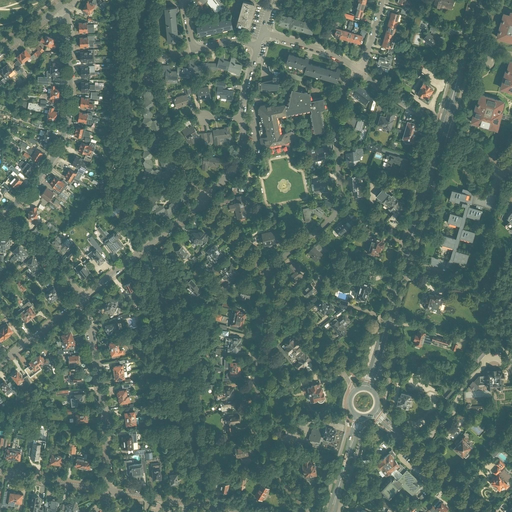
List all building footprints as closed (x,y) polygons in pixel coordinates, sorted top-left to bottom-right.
[(218,0),(199,0),(203,3),(206,1),(211,7),(216,13),(220,9),(221,10),(224,7),(218,0)] [(452,7),(454,0),(435,0),(434,6),(439,8),(440,4),(447,6),(446,8),(451,9),(452,7)] [(95,5),(92,3),(88,1),(85,6),(92,10),(95,5)] [(230,19),(232,28),(235,27),(243,29),(245,24),(248,25),(254,4),(243,1),(238,19),(237,19),(230,19)] [(358,1),(356,8),(363,10),(365,3),(358,1)] [(89,15),(92,10),(85,6),(82,11),(89,15)] [(173,13),(173,11),(177,11),(177,7),(164,8),(168,41),(178,40),(178,37),(181,37),(181,34),(176,34),(175,29),(175,27),(175,21),(174,21),(174,19),(175,19),(174,13),(173,13)] [(361,17),(363,10),(356,8),(354,7),(352,14),(361,17)] [(390,19),(397,21),(399,14),(392,12),(390,19)] [(511,13),(507,12),(506,15),(504,14),(502,21),(503,22),(502,24),(500,23),(498,30),(499,30),(497,37),(504,39),(504,38),(511,39),(511,13)] [(295,28),(297,19),(291,17),(291,16),(288,16),(288,17),(281,15),(278,24),(295,28)] [(213,23),(215,32),(232,28),(230,19),(223,20),(223,19),(220,20),(220,21),(213,23)] [(297,19),(295,28),(311,33),(314,24),(307,22),(307,21),(304,20),(304,21),(297,19)] [(395,28),(397,21),(390,19),(388,26),(395,28)] [(334,36),(340,38),(343,30),(337,28),(338,22),(333,21),(331,29),(336,30),(334,36)] [(199,35),(215,32),(213,23),(206,24),(206,23),(204,24),(204,25),(197,26),(199,35)] [(435,31),(437,32),(438,27),(431,25),(430,30),(431,30),(431,33),(426,32),(423,36),(424,38),(432,45),(436,39),(439,40),(438,41),(442,42),(444,37),(440,36),(439,37),(434,35),(434,34),(435,31)] [(393,34),(395,28),(388,26),(386,32),(393,34)] [(347,40),(353,42),(355,34),(357,27),(355,27),(354,30),(352,30),(351,33),(349,32),(347,40)] [(341,38),(347,40),(349,32),(343,30),(340,38),(341,38)] [(355,34),(353,42),(360,44),(362,37),(364,38),(365,34),(366,31),(361,30),(360,35),(355,34)] [(394,42),(396,35),(393,34),(386,32),(384,39),(394,42)] [(47,45),(51,37),(46,36),(45,39),(42,38),(40,41),(43,43),(47,45)] [(51,37),(47,45),(52,47),(55,48),(57,44),(54,43),(55,39),(51,37)] [(392,48),(394,42),(384,39),(382,45),(389,48),(392,48)] [(21,53),(26,60),(31,56),(26,49),(21,53)] [(22,64),(26,60),(21,53),(16,57),(22,64)] [(228,70),(230,62),(228,61),(228,62),(223,61),(223,57),(223,55),(221,54),(218,63),(207,63),(207,70),(216,70),(217,67),(228,70)] [(306,69),(307,64),(309,58),(305,57),(305,60),(292,56),(292,55),(289,54),(286,64),(306,69)] [(389,69),(393,56),(388,54),(387,57),(385,56),(384,58),(380,57),(378,65),(377,72),(381,73),(382,67),(389,69)] [(230,62),(228,70),(237,72),(236,74),(239,75),(242,66),(234,64),(235,61),(234,61),(235,58),(232,57),(230,62)] [(421,68),(424,65),(426,62),(421,58),(419,60),(416,63),(416,64),(414,66),(419,70),(421,68)] [(207,70),(207,63),(202,63),(201,66),(199,65),(199,66),(194,66),(194,63),(193,63),(193,61),(190,60),(189,68),(189,70),(189,73),(201,74),(201,70),(207,70)] [(511,61),(510,64),(509,64),(507,72),(506,77),(504,77),(501,88),(508,90),(508,89),(511,89),(511,61)] [(55,66),(55,63),(55,62),(51,63),(51,66),(51,71),(59,71),(59,66),(55,66)] [(189,70),(189,68),(187,68),(187,69),(182,69),(182,66),(181,63),(178,63),(178,71),(178,72),(178,76),(189,77),(189,73),(189,70)] [(3,67),(8,74),(13,70),(8,64),(3,67)] [(307,64),(306,69),(305,72),(337,81),(340,68),(337,68),(336,72),(307,64)] [(280,71),(280,70),(279,70),(278,69),(277,68),(276,68),(275,68),(274,67),(268,65),(268,66),(270,73),(272,73),(273,75),(273,79),(262,82),(261,82),(258,82),(258,90),(271,93),(273,92),(273,91),(279,88),(279,86),(283,87),(283,86),(283,82),(284,82),(284,79),(284,77),(283,77),(283,76),(283,75),(283,74),(282,72),(281,71),(281,70),(280,71)] [(166,73),(165,79),(177,80),(178,76),(178,72),(178,71),(175,71),(175,72),(171,72),(170,68),(169,66),(166,66),(163,66),(162,72),(166,73)] [(10,77),(8,74),(3,67),(0,69),(0,73),(4,78),(6,80),(10,77)] [(55,79),(55,75),(59,75),(59,71),(51,71),(51,76),(51,79),(55,79)] [(302,81),(304,77),(297,75),(292,74),(286,72),(285,76),(302,81)] [(427,85),(424,83),(421,87),(422,87),(418,93),(423,96),(421,99),(426,102),(428,99),(430,99),(431,97),(430,96),(432,93),(431,92),(433,89),(429,87),(430,86),(427,85)] [(55,89),(56,85),(51,85),(51,89),(48,89),(48,93),(51,93),(59,93),(59,89),(56,89),(55,89)] [(363,103),(369,96),(363,91),(364,90),(359,86),(354,94),(360,99),(359,100),(363,103)] [(211,98),(208,87),(197,89),(197,92),(196,92),(197,95),(198,95),(199,99),(205,98),(206,99),(211,98)] [(226,100),(232,101),(233,91),(223,90),(223,88),(217,87),(216,95),(221,95),(221,98),(227,98),(226,100)] [(258,108),(259,108),(262,121),(261,121),(259,122),(260,124),(261,129),(259,130),(260,137),(260,138),(260,141),(261,143),(262,144),(264,143),(265,143),(265,145),(265,146),(267,147),(272,146),(273,145),(273,144),(274,145),(275,145),(279,144),(280,144),(281,143),(282,144),(283,144),(286,143),(288,143),(289,141),(293,140),(295,138),(294,137),(294,133),(291,131),(283,133),(283,134),(282,134),(281,134),(278,119),(279,117),(283,116),(285,115),(286,115),(286,114),(311,110),(311,112),(310,112),(311,112),(313,119),(315,132),(324,130),(320,109),(322,109),(323,109),(325,108),(325,107),(324,101),(323,97),(321,97),(311,99),(310,95),(309,95),(308,96),(307,92),(303,93),(300,93),(299,93),(298,90),(298,89),(291,91),(291,92),(292,95),(291,95),(290,95),(291,99),(289,99),(290,100),(290,103),(286,104),(284,103),(275,105),(274,105),(273,104),(269,105),(267,104),(260,105),(258,108)] [(145,100),(151,100),(153,97),(152,92),(146,91),(143,95),(145,100)] [(48,101),(49,101),(51,101),(51,102),(55,102),(55,98),(59,98),(59,93),(51,93),(51,98),(48,98),(48,101)] [(187,96),(186,95),(185,94),(183,95),(176,97),(176,98),(173,98),(176,107),(179,106),(179,107),(184,106),(184,104),(189,103),(187,96)] [(496,100),(487,97),(487,96),(481,95),(481,98),(480,97),(477,105),(478,105),(476,111),(475,110),(471,122),(478,124),(477,125),(489,128),(490,127),(496,129),(499,117),(498,117),(500,112),(502,104),(501,104),(502,101),(496,99),(496,100)] [(145,109),(151,109),(153,104),(151,100),(145,100),(143,106),(145,109)] [(53,111),(54,108),(50,107),(49,110),(48,115),(56,116),(57,112),(53,111)] [(144,118),(150,118),(153,115),(151,109),(145,109),(143,112),(144,118)] [(378,125),(384,127),(383,128),(389,130),(390,128),(391,129),(391,127),(393,122),(393,120),(392,119),(395,111),(389,109),(386,118),(381,116),(378,125)] [(87,113),(79,112),(78,117),(91,119),(92,119),(92,120),(95,120),(96,120),(97,118),(92,117),(92,114),(87,113)] [(358,120),(352,118),(353,115),(347,113),(346,118),(344,127),(349,128),(350,125),(356,127),(355,128),(361,129),(364,119),(359,117),(358,120)] [(55,121),(56,116),(48,115),(47,120),(47,123),(51,124),(52,121),(55,121)] [(150,127),(152,121),(150,118),(144,118),(142,123),(144,127),(150,127)] [(152,121),(150,127),(155,130),(158,130),(161,124),(156,120),(152,121)] [(403,139),(414,142),(418,125),(408,122),(403,139)] [(186,128),(182,130),(190,144),(195,140),(193,137),(197,134),(193,126),(186,129),(186,128)] [(230,138),(230,137),(229,127),(224,128),(224,129),(213,131),(215,144),(220,144),(220,142),(228,141),(229,141),(229,140),(230,140),(230,139),(230,138)] [(50,139),(52,134),(48,133),(50,130),(46,128),(44,131),(42,136),(50,139)] [(48,143),(50,139),(42,136),(40,140),(39,143),(43,145),(45,142),(48,143)] [(150,141),(152,147),(156,148),(160,144),(158,139),(154,138),(150,141)] [(144,151),(150,150),(152,147),(150,141),(144,142),(142,145),(144,151)] [(95,147),(96,144),(90,142),(89,145),(81,142),(80,147),(92,151),(93,151),(95,147)] [(381,152),(382,147),(367,142),(366,148),(381,152)] [(313,164),(313,162),(317,161),(321,160),(322,163),(326,162),(324,156),(324,154),(328,153),(328,151),(327,147),(314,150),(310,150),(306,151),(309,165),(313,164)] [(36,149),(35,151),(29,148),(28,150),(41,157),(43,153),(36,149)] [(354,165),(359,164),(359,157),(359,155),(363,154),(362,149),(353,148),(353,152),(351,153),(346,154),(347,164),(354,165)] [(38,161),(41,157),(28,150),(27,151),(33,155),(31,157),(38,161)] [(145,159),(151,159),(153,153),(150,150),(144,151),(143,156),(145,159)] [(218,166),(219,158),(210,157),(210,154),(204,153),(202,170),(207,170),(208,165),(218,166)] [(386,167),(391,168),(393,161),(395,162),(395,163),(398,164),(399,163),(401,164),(399,172),(403,173),(404,171),(407,163),(406,163),(407,161),(406,161),(407,159),(389,154),(389,156),(387,155),(386,159),(388,159),(386,167)] [(90,168),(91,166),(88,165),(82,162),(84,160),(76,156),(74,160),(90,168)] [(166,167),(170,163),(168,158),(164,157),(160,160),(162,166),(166,167)] [(145,168),(151,168),(153,164),(151,159),(145,159),(143,163),(145,168)] [(26,164),(21,160),(20,162),(31,171),(34,167),(28,162),(26,164)] [(90,168),(74,160),(72,165),(79,168),(80,166),(89,170),(90,168)] [(28,174),(30,172),(31,171),(20,162),(18,163),(23,167),(22,169),(28,174)] [(170,163),(166,167),(166,171),(171,174),(175,170),(175,166),(170,163)] [(17,175),(19,172),(11,165),(9,168),(17,175)] [(152,177),(154,171),(151,168),(145,168),(144,174),(147,177),(152,177)] [(83,182),(84,180),(81,178),(75,175),(77,173),(69,169),(67,173),(80,180),(83,182)] [(161,178),(162,172),(157,169),(154,171),(152,177),(157,180),(161,178)] [(170,179),(171,174),(166,171),(162,172),(161,178),(166,181),(170,179)] [(16,175),(15,177),(10,173),(8,175),(9,175),(19,184),(22,181),(16,175)] [(80,180),(67,173),(65,177),(72,181),(73,179),(78,182),(85,186),(86,184),(83,182),(80,180)] [(359,187),(359,183),(358,179),(365,178),(365,173),(354,174),(354,177),(348,178),(348,182),(348,185),(350,185),(350,192),(352,192),(352,191),(354,191),(355,197),(359,197),(359,187)] [(8,177),(9,178),(6,181),(9,184),(10,183),(16,188),(19,184),(9,175),(8,177)] [(59,185),(63,188),(66,183),(62,180),(61,181),(55,176),(52,180),(56,183),(59,185)] [(313,180),(314,183),(315,190),(315,193),(320,192),(320,190),(324,190),(324,192),(327,191),(327,188),(326,184),(331,183),(331,180),(330,177),(329,177),(321,178),(313,180)] [(98,190),(102,192),(108,180),(104,178),(98,190)] [(62,188),(63,189),(64,188),(63,188),(59,185),(56,183),(52,180),(50,183),(56,188),(58,186),(62,190),(62,188)] [(181,191),(186,188),(185,183),(181,181),(176,184),(177,190),(181,191)] [(243,191),(244,181),(240,181),(240,184),(235,183),(235,188),(239,188),(239,190),(243,191)] [(6,189),(8,191),(8,190),(11,188),(4,182),(2,184),(4,187),(6,189)] [(48,201),(54,193),(46,187),(40,195),(48,201)] [(180,195),(185,199),(190,196),(190,192),(186,188),(181,191),(180,195)] [(497,197),(490,194),(490,196),(474,191),(473,192),(463,189),(462,192),(452,189),(449,199),(461,203),(461,204),(466,205),(462,216),(450,213),(447,222),(460,226),(456,238),(444,235),(441,244),(453,248),(449,262),(432,257),(430,264),(447,269),(448,268),(451,268),(453,260),(466,264),(468,254),(456,251),(460,238),(472,242),(475,232),(463,229),(466,216),(479,220),(482,207),(492,210),(495,206),(496,197),(497,197)] [(157,193),(158,199),(162,200),(167,197),(165,192),(162,190),(157,193)] [(380,198),(380,199),(385,204),(384,205),(388,207),(394,212),(400,205),(401,206),(405,202),(401,200),(400,201),(392,195),(391,196),(386,192),(383,190),(378,196),(380,198)] [(158,199),(157,193),(151,192),(148,196),(149,201),(155,202),(158,199)] [(174,201),(179,205),(183,205),(185,199),(180,195),(176,196),(174,201)] [(247,217),(244,205),(246,205),(244,195),(236,197),(238,203),(234,204),(229,206),(230,210),(235,209),(237,219),(247,217)] [(507,206),(509,203),(504,198),(502,203),(503,203),(501,208),(499,213),(502,214),(503,210),(507,206)] [(94,203),(91,200),(85,206),(89,209),(94,203)] [(157,205),(155,202),(149,201),(149,203),(147,206),(149,210),(155,211),(157,205)] [(169,208),(173,212),(178,209),(179,205),(174,201),(169,204),(169,208)] [(99,207),(97,204),(89,210),(92,213),(99,207)] [(157,205),(155,211),(157,214),(163,215),(165,209),(163,206),(157,205)] [(29,216),(37,215),(37,210),(36,210),(36,207),(32,207),(32,210),(28,211),(29,216)] [(321,211),(323,209),(320,207),(316,207),(316,208),(309,209),(308,208),(303,209),(306,222),(311,221),(309,213),(313,212),(320,217),(323,212),(321,211)] [(165,209),(163,215),(167,219),(171,218),(173,212),(169,208),(165,209)] [(348,222),(351,220),(347,214),(344,217),(345,219),(339,224),(340,225),(334,229),(339,235),(349,228),(345,223),(347,221),(348,222)] [(37,215),(29,216),(29,220),(33,220),(33,223),(38,223),(37,220),(38,220),(37,215)] [(121,236),(117,232),(120,230),(116,221),(113,223),(117,230),(111,235),(106,230),(104,232),(108,237),(118,249),(119,247),(120,248),(122,247),(122,246),(123,245),(117,238),(121,236)] [(361,234),(364,235),(366,235),(366,234),(369,234),(370,231),(368,230),(369,227),(363,225),(360,233),(361,234)] [(108,237),(104,232),(100,226),(97,228),(102,234),(103,234),(104,236),(101,238),(103,241),(112,253),(114,253),(115,253),(116,252),(116,250),(118,249),(108,237)] [(274,242),(280,241),(277,229),(272,230),(272,233),(262,235),(264,245),(271,244),(270,242),(274,242)] [(198,243),(199,232),(196,232),(196,233),(192,233),(192,234),(190,234),(190,238),(192,238),(192,242),(195,242),(194,243),(196,245),(198,245),(198,243)] [(199,232),(198,243),(202,243),(202,241),(203,241),(207,241),(207,235),(205,235),(205,234),(203,234),(203,233),(199,232)] [(383,247),(384,242),(383,242),(384,240),(381,239),(367,235),(366,239),(372,241),(370,248),(368,248),(367,252),(373,254),(374,252),(375,250),(380,251),(381,246),(383,247)] [(55,239),(51,243),(56,248),(62,242),(63,242),(60,239),(62,238),(59,236),(58,237),(58,236),(55,239)] [(3,247),(3,249),(5,249),(5,247),(9,247),(9,244),(11,244),(12,240),(9,240),(9,238),(3,238),(3,247)] [(92,242),(98,250),(101,248),(95,239),(92,242)] [(308,253),(313,257),(312,258),(316,261),(322,254),(319,252),(322,248),(326,252),(328,251),(329,249),(322,240),(318,243),(315,245),(308,253)] [(56,248),(62,254),(67,250),(66,249),(68,247),(62,242),(56,248)] [(13,260),(17,256),(23,250),(19,245),(13,251),(15,254),(11,258),(13,260)] [(210,257),(218,250),(214,245),(207,251),(209,254),(207,256),(207,257),(207,258),(208,259),(210,257)] [(190,257),(187,254),(182,246),(176,251),(182,258),(185,256),(187,259),(190,257)] [(66,254),(70,258),(76,251),(73,248),(66,254)] [(96,256),(94,258),(99,264),(105,260),(96,249),(93,252),(96,256)] [(22,260),(28,254),(23,250),(17,256),(13,260),(15,262),(19,257),(22,260)] [(223,255),(218,250),(210,257),(208,259),(210,262),(208,264),(208,265),(209,266),(210,266),(212,265),(213,265),(214,265),(218,261),(217,259),(223,255)] [(22,267),(23,266),(25,264),(26,265),(27,264),(30,267),(37,262),(32,256),(26,261),(25,260),(19,264),(22,267)] [(29,279),(36,274),(38,272),(37,270),(41,267),(37,262),(30,267),(27,270),(30,274),(27,276),(29,279)] [(82,278),(89,272),(83,265),(81,262),(78,264),(81,269),(77,272),(82,278)] [(226,274),(234,268),(234,267),(230,262),(220,270),(221,271),(220,272),(221,273),(224,271),(226,274)] [(296,271),(291,264),(288,267),(293,274),(290,276),(295,282),(300,278),(300,279),(303,276),(298,270),(296,271)] [(236,278),(240,275),(234,268),(226,274),(222,277),(224,280),(226,279),(229,282),(231,282),(233,281),(231,279),(234,276),(236,278)] [(307,296),(312,292),(314,294),(317,291),(313,286),(316,284),(313,281),(302,291),(307,296)] [(358,289),(368,292),(368,291),(370,291),(371,287),(369,287),(370,284),(360,281),(358,289)] [(134,293),(132,290),(134,289),(131,283),(125,286),(128,292),(130,291),(130,292),(128,293),(129,295),(126,297),(127,299),(131,305),(134,304),(138,301),(134,293)] [(196,296),(201,291),(193,283),(190,286),(195,291),(194,293),(196,296)] [(247,289),(248,285),(242,283),(242,284),(239,285),(238,291),(241,292),(239,298),(245,299),(246,296),(249,297),(251,290),(247,289)] [(453,291),(462,294),(464,286),(455,284),(453,291)] [(49,290),(55,298),(60,295),(53,286),(49,288),(50,289),(49,290)] [(117,292),(118,293),(121,297),(124,296),(121,291),(117,287),(113,290),(115,293),(117,292)] [(368,292),(358,289),(352,287),(351,290),(358,292),(356,298),(356,301),(359,302),(360,299),(365,301),(368,292)] [(50,302),(55,298),(49,290),(47,292),(46,291),(43,293),(50,302)] [(434,295),(427,293),(425,297),(424,298),(423,300),(424,302),(423,306),(426,307),(426,310),(430,311),(430,308),(431,308),(432,303),(436,304),(437,300),(445,303),(447,298),(435,294),(434,295)] [(107,303),(107,304),(115,307),(117,307),(120,308),(123,300),(118,298),(117,300),(109,298),(109,300),(107,301),(107,302),(107,303)] [(17,301),(31,318),(33,316),(34,316),(35,315),(35,314),(36,314),(32,310),(33,309),(31,307),(30,307),(32,305),(29,301),(24,305),(21,302),(19,299),(17,301)] [(348,302),(340,299),(338,306),(346,308),(348,302)] [(325,303),(322,300),(316,305),(321,310),(320,311),(320,312),(321,313),(323,314),(323,313),(324,313),(325,312),(327,314),(332,310),(331,309),(334,307),(331,303),(330,303),(328,304),(326,301),(325,303)] [(29,319),(31,318),(17,301),(16,302),(18,305),(20,304),(22,307),(17,311),(19,315),(20,314),(21,315),(20,316),(21,317),(22,318),(23,318),(26,322),(26,321),(27,322),(29,320),(29,319)] [(105,306),(106,307),(105,310),(113,313),(114,311),(116,311),(117,307),(115,307),(107,304),(106,305),(105,306)] [(334,315),(335,317),(344,309),(338,306),(334,309),(337,313),(334,315)] [(233,317),(244,320),(245,312),(239,311),(239,309),(236,308),(234,314),(232,313),(231,317),(233,317)] [(10,322),(13,320),(7,311),(4,314),(10,322)] [(112,332),(114,332),(114,330),(119,329),(118,323),(121,323),(120,320),(131,317),(130,314),(113,318),(114,323),(106,325),(108,332),(108,334),(113,333),(112,332)] [(343,327),(350,321),(345,316),(338,321),(335,319),(330,323),(332,325),(331,326),(341,336),(342,335),(343,336),(345,333),(346,331),(343,327)] [(242,326),(244,320),(233,317),(232,323),(231,323),(230,326),(242,329),(242,327),(242,326)] [(0,326),(0,327),(7,336),(8,336),(9,336),(10,335),(10,334),(13,331),(7,324),(4,326),(3,324),(0,326)] [(62,342),(73,338),(71,332),(70,332),(70,330),(67,331),(68,333),(62,335),(64,341),(62,342)] [(230,344),(240,345),(241,338),(238,338),(238,336),(228,336),(228,331),(221,331),(219,332),(219,334),(220,335),(223,336),(223,337),(226,337),(225,344),(230,344)] [(429,336),(425,335),(425,333),(418,331),(417,335),(415,334),(415,335),(414,335),(413,335),(412,336),(412,337),(412,338),(413,339),(414,339),(415,340),(414,344),(418,345),(419,346),(420,346),(421,346),(422,346),(423,340),(426,341),(427,339),(428,339),(429,336)] [(447,345),(448,343),(449,341),(433,336),(431,340),(431,343),(443,347),(444,344),(447,345)] [(75,344),(73,338),(62,342),(63,344),(65,344),(66,347),(65,347),(66,350),(69,350),(74,350),(73,347),(75,346),(75,344)] [(286,342),(285,343),(284,344),(287,347),(285,349),(291,357),(294,355),(299,360),(299,361),(300,362),(295,366),(298,369),(302,366),(302,367),(303,367),(311,360),(306,355),(301,349),(300,348),(301,347),(300,346),(299,346),(298,345),(299,345),(295,341),(294,340),(293,338),(292,338),(287,341),(286,342)] [(109,343),(110,349),(120,348),(119,345),(118,341),(113,342),(113,340),(109,340),(110,343),(109,343)] [(110,349),(112,356),(112,358),(116,357),(115,355),(120,354),(124,353),(123,349),(128,348),(128,349),(133,348),(132,345),(128,346),(123,347),(123,349),(120,349),(120,348),(110,349)] [(488,350),(483,345),(481,348),(481,347),(478,351),(476,354),(481,358),(488,350)] [(40,355),(35,358),(40,366),(43,363),(44,365),(47,365),(48,365),(50,368),(52,368),(54,374),(56,373),(53,354),(49,354),(50,360),(49,360),(47,358),(46,358),(44,359),(42,356),(41,357),(40,355)] [(79,362),(78,354),(73,355),(68,355),(67,355),(67,359),(69,359),(69,363),(69,367),(75,367),(75,362),(79,362)] [(30,362),(31,364),(28,366),(32,371),(27,375),(31,379),(33,378),(35,376),(34,375),(37,373),(37,372),(35,369),(40,366),(35,358),(30,362)] [(230,369),(240,369),(240,361),(235,361),(235,358),(224,358),(224,368),(227,369),(230,369)] [(127,371),(126,363),(133,362),(132,359),(121,360),(121,365),(115,366),(114,366),(113,366),(114,372),(115,373),(127,372),(127,371)] [(240,375),(240,369),(230,369),(230,371),(229,371),(228,372),(227,372),(227,373),(226,374),(226,375),(226,376),(227,377),(227,378),(223,378),(223,383),(230,383),(230,380),(231,380),(231,379),(232,379),(239,379),(239,375),(240,375)] [(469,386),(467,388),(470,391),(472,389),(473,390),(479,384),(485,383),(485,387),(491,387),(491,388),(496,388),(496,389),(501,389),(500,386),(501,386),(500,370),(494,370),(489,370),(484,371),(484,375),(477,375),(471,382),(471,381),(468,384),(469,386)] [(20,385),(23,382),(21,380),(23,379),(17,371),(12,375),(20,385)] [(127,372),(115,373),(115,374),(114,375),(115,380),(117,380),(124,378),(124,377),(127,377),(127,372)] [(24,378),(29,385),(33,382),(27,375),(24,378)] [(447,398),(455,389),(451,386),(445,383),(434,379),(433,384),(443,387),(443,388),(443,389),(444,391),(445,392),(443,395),(447,398)] [(4,392),(5,392),(7,395),(13,391),(17,396),(20,393),(13,385),(10,380),(7,382),(9,384),(7,385),(4,381),(0,384),(0,386),(2,389),(4,392)] [(308,401),(310,400),(310,401),(311,400),(317,399),(317,400),(317,401),(319,402),(320,402),(322,402),(324,401),(324,399),(324,397),(324,396),(323,392),(322,392),(322,391),(323,391),(323,389),(322,387),(322,386),(322,385),(321,385),(321,384),(321,383),(319,382),(318,383),(317,383),(316,381),(311,382),(312,385),(312,386),(307,387),(307,388),(305,388),(303,389),(303,391),(304,393),(306,392),(308,392),(309,392),(310,395),(309,395),(307,395),(308,401)] [(117,397),(118,397),(127,396),(131,395),(131,389),(128,389),(127,387),(130,387),(129,383),(122,385),(123,389),(117,390),(117,397)] [(230,389),(230,388),(226,388),(226,390),(223,390),(220,391),(220,388),(214,389),(215,395),(214,395),(214,396),(215,398),(221,397),(221,401),(222,401),(225,401),(230,400),(230,398),(234,398),(233,389),(230,389)] [(84,401),(84,400),(85,399),(85,397),(84,397),(83,397),(83,394),(78,394),(77,392),(74,392),(74,395),(70,395),(72,406),(77,405),(77,401),(84,401)] [(414,397),(410,395),(402,392),(400,396),(399,396),(398,399),(397,404),(397,407),(401,409),(402,405),(403,406),(408,407),(410,400),(413,401),(414,397)] [(119,404),(120,403),(120,406),(125,405),(124,403),(131,402),(131,398),(134,398),(134,395),(131,395),(127,396),(118,397),(119,404)] [(28,398),(20,401),(22,406),(30,403),(28,398)] [(225,401),(222,401),(223,406),(221,407),(221,411),(231,409),(231,406),(236,406),(236,399),(234,399),(234,398),(230,398),(230,400),(225,401)] [(126,419),(135,418),(134,412),(129,412),(128,410),(125,411),(125,413),(126,419)] [(87,423),(86,421),(87,421),(87,420),(87,419),(87,417),(86,413),(76,414),(73,415),(74,422),(83,421),(83,424),(87,423)] [(234,416),(233,414),(230,415),(230,416),(226,417),(227,424),(229,424),(230,427),(228,427),(227,428),(228,435),(231,435),(231,434),(235,434),(233,426),(235,426),(234,423),(236,423),(240,422),(239,416),(235,416),(234,416)] [(135,420),(135,418),(126,419),(126,425),(127,425),(127,427),(130,427),(130,425),(136,424),(139,424),(138,420),(135,420)] [(318,426),(314,425),(313,429),(312,429),(311,434),(310,434),(308,440),(312,441),(316,442),(316,441),(319,442),(321,437),(328,439),(328,440),(331,441),(332,439),(333,439),(334,438),(335,438),(335,436),(334,435),(335,434),(334,434),(336,430),(324,426),(323,428),(322,428),(322,426),(318,425),(318,426)] [(463,434),(460,437),(462,439),(459,441),(458,440),(455,443),(456,445),(454,448),(455,449),(455,450),(456,451),(457,451),(459,453),(459,454),(461,455),(462,455),(462,456),(463,455),(466,458),(469,454),(466,452),(471,447),(465,441),(470,437),(469,436),(469,434),(467,433),(465,433),(465,432),(463,434)] [(10,458),(13,458),(16,438),(14,438),(12,448),(8,447),(8,449),(6,449),(4,457),(8,458),(10,459),(10,458)] [(19,439),(18,438),(17,438),(16,438),(13,458),(19,459),(20,453),(23,454),(24,447),(21,447),(21,449),(17,449),(18,446),(17,446),(18,443),(19,442),(19,441),(20,440),(19,439)] [(31,454),(31,458),(35,458),(35,459),(38,460),(38,459),(39,459),(40,452),(44,453),(46,441),(40,441),(37,441),(37,444),(33,443),(32,448),(30,447),(29,454),(31,454)] [(57,453),(59,443),(59,442),(59,443),(56,443),(55,450),(54,454),(51,454),(50,459),(47,458),(47,462),(49,462),(49,463),(50,463),(50,464),(52,464),(53,463),(56,464),(57,455),(57,453)] [(65,463),(66,459),(63,459),(63,455),(61,455),(62,451),(60,451),(61,447),(62,446),(63,443),(59,442),(59,443),(57,453),(57,455),(56,464),(58,464),(59,465),(61,465),(62,465),(62,462),(65,463)] [(236,452),(237,457),(236,457),(237,460),(240,459),(249,457),(248,452),(251,452),(250,447),(247,447),(245,442),(242,443),(242,444),(243,444),(243,446),(238,448),(237,443),(230,444),(232,453),(236,452)] [(296,456),(303,458),(305,451),(297,450),(296,456)] [(420,486),(422,487),(424,485),(400,463),(398,465),(393,458),(396,456),(392,450),(389,452),(390,453),(377,462),(378,463),(375,465),(379,471),(381,470),(385,474),(388,472),(391,476),(378,490),(389,499),(401,486),(399,485),(401,483),(413,494),(418,489),(418,488),(420,486)] [(89,469),(89,467),(90,466),(91,464),(90,463),(91,460),(87,460),(87,459),(87,454),(84,454),(84,459),(82,468),(86,469),(87,470),(88,469),(89,469)] [(82,468),(84,459),(80,459),(80,458),(77,457),(77,458),(75,466),(77,466),(77,467),(79,468),(80,468),(81,468),(82,468)] [(506,471),(502,468),(503,467),(505,465),(499,459),(495,464),(498,467),(493,472),(496,475),(497,476),(495,478),(494,477),(490,481),(491,482),(491,483),(494,486),(493,487),(496,490),(498,489),(499,490),(501,488),(502,488),(502,487),(503,485),(504,486),(506,488),(509,485),(507,483),(508,482),(507,482),(507,481),(511,477),(511,476),(508,473),(509,473),(506,471)] [(132,464),(131,460),(123,461),(124,465),(127,465),(127,473),(128,474),(131,474),(132,475),(142,474),(143,473),(142,463),(132,464)] [(311,462),(311,460),(301,461),(304,477),(309,476),(309,479),(314,478),(313,475),(316,475),(314,463),(313,463),(313,461),(311,462)] [(160,479),(160,478),(161,478),(160,469),(161,469),(160,463),(152,464),(153,469),(153,479),(157,479),(158,479),(160,479)] [(177,480),(177,474),(171,475),(171,484),(178,483),(180,483),(179,479),(177,480)] [(227,493),(228,484),(220,483),(219,489),(219,490),(219,492),(227,493)] [(267,492),(269,489),(262,484),(255,496),(262,500),(264,497),(262,496),(265,491),(267,492)] [(15,506),(17,493),(5,491),(3,505),(8,506),(8,505),(15,506)] [(22,503),(23,494),(17,493),(15,506),(18,507),(18,504),(19,502),(22,503)] [(32,496),(31,506),(30,509),(31,510),(32,510),(34,511),(33,511),(37,511),(38,508),(39,508),(40,501),(38,501),(39,497),(38,497),(38,496),(33,495),(33,496),(32,496)] [(57,499),(50,498),(48,510),(56,511),(57,505),(58,505),(59,501),(57,500),(57,499)] [(381,505),(389,509),(390,508),(392,503),(383,499),(381,505)] [(413,501),(408,499),(404,508),(408,510),(413,501)] [(70,511),(77,507),(75,502),(74,502),(73,500),(69,502),(70,504),(67,505),(68,508),(66,509),(67,511),(70,511)] [(441,511),(444,511),(448,508),(440,500),(435,506),(437,507),(436,509),(432,505),(429,509),(431,511),(437,511),(440,510),(441,511)] [(418,511),(418,510),(417,509),(416,509),(419,504),(414,502),(410,511),(413,511),(418,511)]
